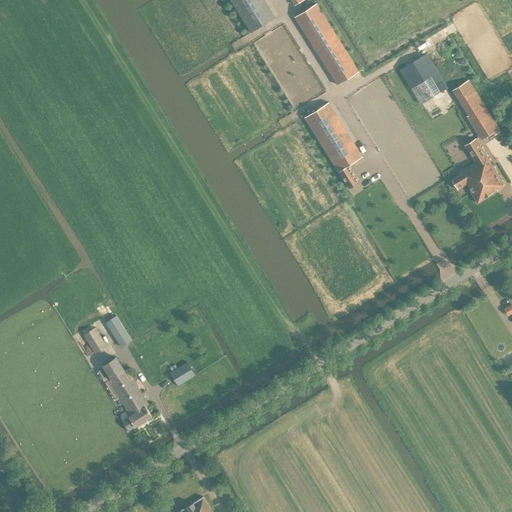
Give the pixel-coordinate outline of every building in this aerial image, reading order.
[(265,0),(232,0),(252,32),(276,17),(265,0)] [(337,83),(359,70),(316,3),(295,16),(337,83)] [(426,53),(400,69),(422,104),(448,88),(426,53)] [(468,79),(453,89),(469,115),(467,116),(482,139),(488,135),(490,138),(501,131),(468,79)] [(329,102),(305,116),(339,171),(349,188),(360,181),(349,164),(363,156),(329,102)] [(460,174),(452,179),(458,189),(466,184),(477,202),(505,185),(486,155),(476,138),(465,145),(475,162),(459,172),(460,174)] [(453,166),(440,144),(425,153),(438,175),(453,166)] [(132,339),(117,315),(106,321),(120,344),(122,346),(132,339)] [(95,327),(83,334),(95,353),(107,346),(95,327)] [(115,357),(102,364),(111,378),(109,379),(105,382),(115,397),(118,395),(130,414),(129,415),(129,416),(123,420),(129,430),(135,426),(152,415),(147,407),(150,405),(127,368),(123,370),(115,357)] [(194,374),(186,361),(169,372),(177,385),(194,374)] [(177,511),(212,511),(203,496),(177,511)]
